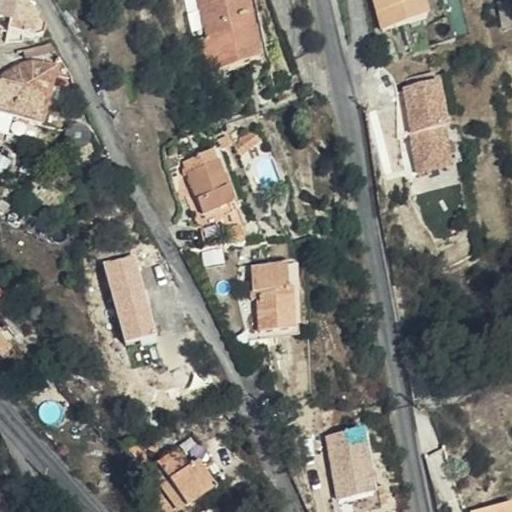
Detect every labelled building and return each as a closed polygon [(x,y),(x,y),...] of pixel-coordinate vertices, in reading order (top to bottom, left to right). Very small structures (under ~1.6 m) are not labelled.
[(0,0),(0,29),(11,32),(17,0),(0,0)] [(41,14),(25,0),(17,0),(11,32),(31,36),(41,14)] [(202,34),(251,33),(250,0),(207,0),(208,5),(200,5),(202,34)] [(392,0),(399,24),(414,20),(416,0),(392,0)] [(416,0),(414,20),(443,12),(440,0),(416,0)] [(0,83),(0,112),(15,117),(25,68),(7,85),(0,83)] [(45,126),(58,69),(25,68),(15,117),(45,126)] [(457,121),(448,77),(415,85),(431,164),(461,158),(454,121),(457,121)] [(15,117),(0,112),(0,131),(11,135),(15,117)] [(224,172),(188,179),(225,228),(238,225),(224,172)] [(225,228),(188,179),(187,179),(201,232),(225,228)] [(157,337),(135,257),(106,265),(128,345),(157,337)] [(266,330),(291,329),(289,267),(254,268),(254,293),(265,293),(266,330)] [(0,316),(11,307),(0,294),(0,316)] [(377,493),(368,430),(330,435),(340,499),(377,493)] [(164,455),(154,443),(140,451),(157,471),(164,455)] [(175,484),(201,511),(215,511),(236,492),(215,470),(207,477),(194,465),(175,484)] [(511,511),(511,490),(479,497),(481,511),(511,511)]
